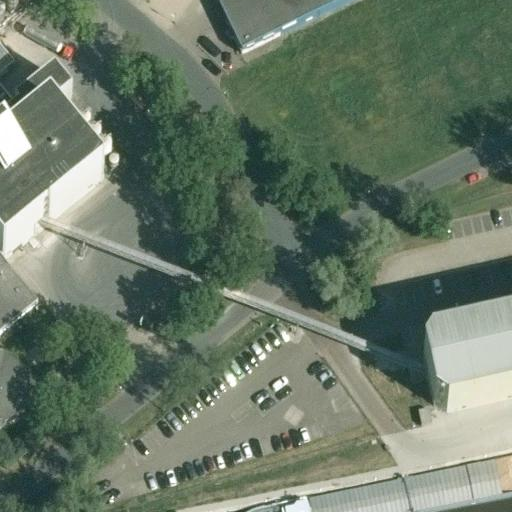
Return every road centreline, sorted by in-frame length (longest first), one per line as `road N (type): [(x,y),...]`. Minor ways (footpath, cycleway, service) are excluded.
road 1 (unclassified): [(0,503),(297,271)]
road 2 (unclassified): [(297,271),(207,104),(99,0)]
road 3 (unclassified): [(297,271),(382,207),(511,142)]
